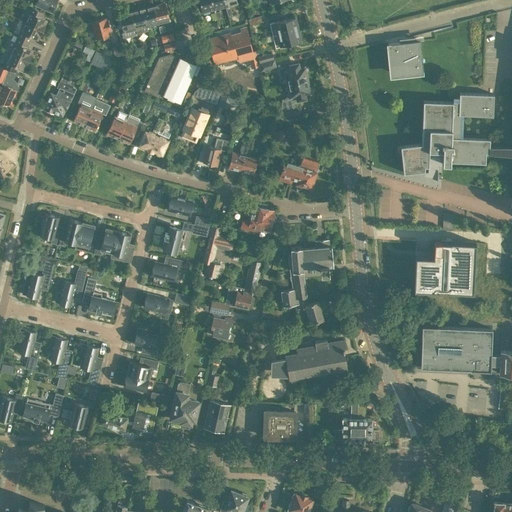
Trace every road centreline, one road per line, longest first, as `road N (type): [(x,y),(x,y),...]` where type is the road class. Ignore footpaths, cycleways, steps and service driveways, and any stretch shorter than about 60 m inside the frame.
road 1 (residential): [(284,205),(85,151),(24,125),(11,130)]
road 2 (unclassified): [(406,467),(415,450),(365,314),(355,208)]
road 3 (unclassified): [(11,452),(281,461)]
road 4 (unclassified): [(511,0),(332,48)]
road 5 (residential): [(11,130),(70,9),(112,0)]
road 6 (unclassified): [(355,208),(332,48)]
road 7 (residential): [(284,205),(249,350)]
road 8 (unclassified): [(281,461),(406,467)]
road 9 (residential): [(146,219),(28,192)]
